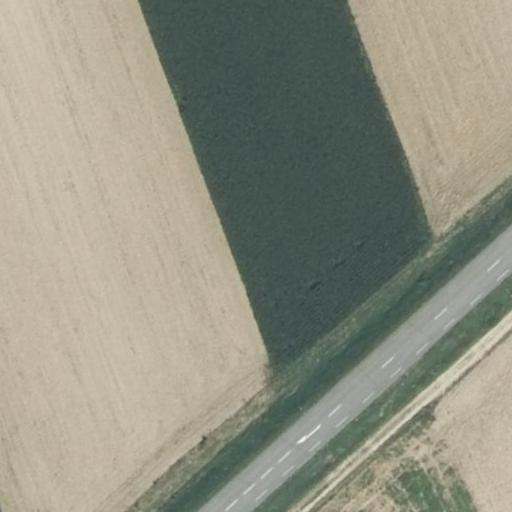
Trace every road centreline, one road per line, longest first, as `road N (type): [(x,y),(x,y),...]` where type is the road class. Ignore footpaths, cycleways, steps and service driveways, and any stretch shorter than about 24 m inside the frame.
road 1 (tertiary): [(228,511),(511,254)]
road 2 (track): [(300,511),(511,315)]
